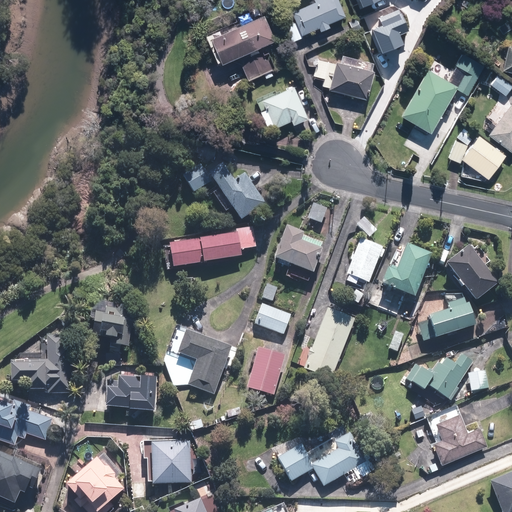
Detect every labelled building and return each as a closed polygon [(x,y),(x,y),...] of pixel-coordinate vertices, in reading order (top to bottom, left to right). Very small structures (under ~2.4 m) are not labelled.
[(315,0),(316,1),(292,11),(296,21),(286,26),(292,41),(303,37),(303,35),(320,28),(322,31),(331,27),(330,24),(347,17),(339,0),(315,0)] [(428,2),(421,13),(433,21),(440,9),(428,2)] [(372,29),(383,54),(405,45),(401,35),(409,32),(402,13),(401,14),(399,9),(379,18),(382,25),(372,29)] [(261,47),(276,40),(265,15),(212,38),(224,63),(239,57),(249,80),(273,70),(268,59),(266,60),(261,47)] [(427,18),(417,15),(415,22),(411,36),(422,39),(427,18)] [(511,46),(508,45),(503,70),(511,71),(511,46)] [(331,87),(330,90),(355,96),(369,100),(376,72),(373,71),(375,63),(343,54),(341,62),(337,61),(336,63),(319,59),(315,75),(326,78),(324,86),(331,87)] [(467,72),(459,86),(457,89),(469,96),(484,70),(460,57),(455,65),(467,72)] [(452,76),(431,63),(402,114),(432,132),(457,89),(459,86),(449,81),(452,76)] [(511,83),(499,73),(490,83),(506,96),(511,90),(511,88),(511,83)] [(309,118),(295,86),(263,100),(267,109),(262,111),(270,130),(293,120),(295,125),(309,118)] [(504,105),(500,102),(487,118),(495,125),(488,134),(511,153),(511,152),(511,103),(507,100),(504,105)] [(473,136),(461,130),(448,157),(455,161),(460,163),(473,136)] [(507,153),(479,134),(462,160),(490,178),(507,153)] [(209,170),(241,219),(266,202),(245,171),(234,178),(223,161),(209,170)] [(184,176),(194,191),(212,179),(202,164),(184,176)] [(329,209),(314,203),(307,218),(323,225),(329,209)] [(363,216),(355,224),(370,239),(378,232),(363,216)] [(326,239),(286,225),(275,259),(315,272),(326,239)] [(171,242),(174,266),(243,256),(239,232),(171,242)] [(385,247),(360,237),(346,275),(371,284),(385,247)] [(474,249),(470,244),(446,263),(476,300),(500,281),(486,265),(491,261),(478,245),(474,249)] [(433,255),(409,245),(399,269),(390,265),(382,284),(416,298),(433,255)] [(387,291),(375,286),(367,305),(397,318),(404,303),(385,295),(387,291)] [(365,295),(357,289),(349,299),(357,305),(365,295)] [(477,324),(467,296),(456,300),(453,292),(445,295),(450,310),(417,322),(425,343),(477,324)] [(275,308),(261,303),(253,323),(284,336),(289,322),(273,315),(275,308)] [(118,344),(129,346),(132,328),(136,329),(138,315),(134,314),(135,306),(117,304),(117,307),(108,306),(107,313),(98,312),(94,335),(102,336),(102,331),(108,332),(108,337),(118,338),(118,344)] [(166,313),(156,310),(149,333),(159,336),(164,320),(166,313)] [(355,320),(329,310),(315,347),(306,344),(298,366),(333,379),(355,320)] [(177,324),(164,320),(159,336),(157,342),(170,346),(177,324)] [(188,385),(215,395),(233,346),(187,329),(178,352),(198,360),(188,385)] [(404,335),(395,331),(387,348),(396,352),(404,335)] [(50,394),(75,393),(73,335),(48,336),(49,359),(12,360),(12,375),(13,375),(13,382),(27,381),(28,390),(49,390),(50,394)] [(287,356),(260,347),(247,388),(275,396),(287,356)] [(416,364),(406,378),(425,391),(429,385),(451,400),(460,388),(457,386),(473,363),(460,354),(454,363),(445,356),(432,375),(416,364)] [(156,411),(158,377),(142,376),(119,375),(119,380),(108,380),(107,389),(108,390),(108,397),(107,406),(131,408),(130,409),(156,411)] [(0,440),(15,446),(19,436),(26,439),(27,436),(27,434),(46,440),(53,419),(30,411),(31,406),(15,400),(13,405),(0,400),(0,440)] [(432,444),(439,466),(486,449),(479,428),(468,432),(462,414),(459,405),(426,418),(435,443),(432,444)] [(412,409),(416,420),(425,416),(422,406),(412,409)] [(202,418),(187,422),(191,433),(205,429),(202,418)] [(292,482),(314,470),(323,488),(348,475),(353,484),(373,474),(351,431),(337,438),(336,435),(306,450),(303,443),(279,456),(292,482)] [(191,440),(144,439),(144,459),(147,459),(147,482),(191,483),(191,440)] [(0,495),(17,503),(22,491),(24,492),(27,493),(30,487),(33,489),(42,469),(0,450),(0,495)] [(76,476),(67,484),(75,494),(78,491),(92,507),(96,511),(98,511),(126,489),(117,480),(124,474),(105,452),(85,469),(78,461),(70,468),(76,476)] [(511,511),(511,472),(489,482),(501,511),(511,511)] [(209,511),(204,497),(175,509),(176,511),(209,511)]
